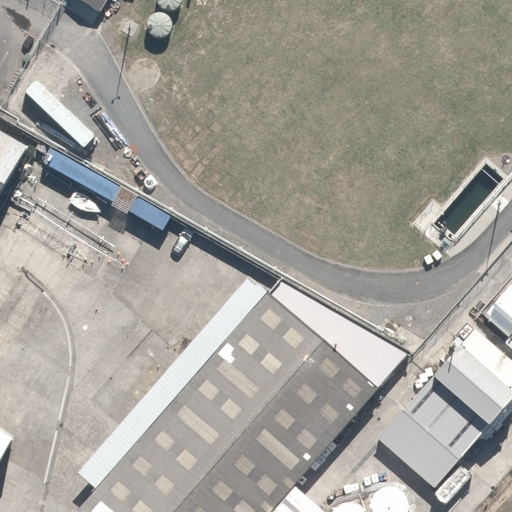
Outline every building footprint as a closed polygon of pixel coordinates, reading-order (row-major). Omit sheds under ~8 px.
[(511,282),(481,317),(511,345),(511,282)] [(266,308),(82,511),(268,511),(369,400),(266,308)] [(0,346),(16,322),(0,311),(0,346)] [(442,345),(347,451),(406,503),(501,397),(442,345)] [(315,511),(296,495),(281,511),(315,511)]
